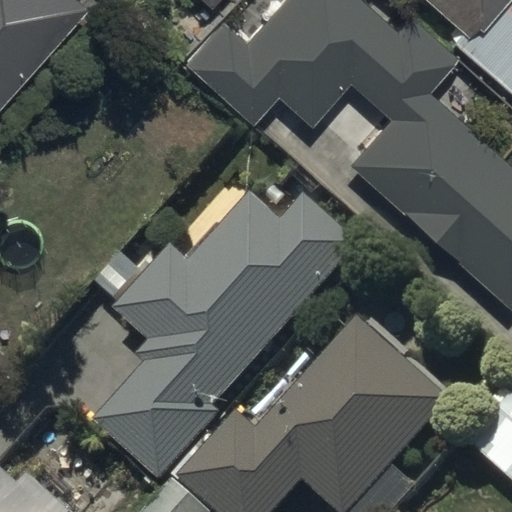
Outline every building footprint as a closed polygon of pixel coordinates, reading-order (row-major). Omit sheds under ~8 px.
[(0,0),(0,118),(80,25),(49,0),(0,0)] [(511,181),(424,105),(455,70),(406,28),(395,41),(347,0),(294,0),(246,55),(221,33),(183,76),(254,137),(280,106),(315,136),(350,96),(391,132),(347,181),(505,318),(511,310),(511,181)] [(192,0),(207,13),(218,0),(192,0)] [(511,0),(412,0),(459,40),(450,50),(511,104),(511,0)] [(209,403),(351,242),(301,198),(282,219),(250,191),(187,263),(168,247),(114,309),(146,337),(134,351),(147,362),(94,422),(157,477),(216,410),(209,403)] [(347,322),(192,499),(207,511),(308,511),(312,508),(317,511),(376,511),(458,419),(347,322)] [(511,420),(472,466),(511,501),(511,420)] [(0,489),(0,511),(27,511),(0,489)] [(171,511),(190,511),(179,503),(171,511)]
